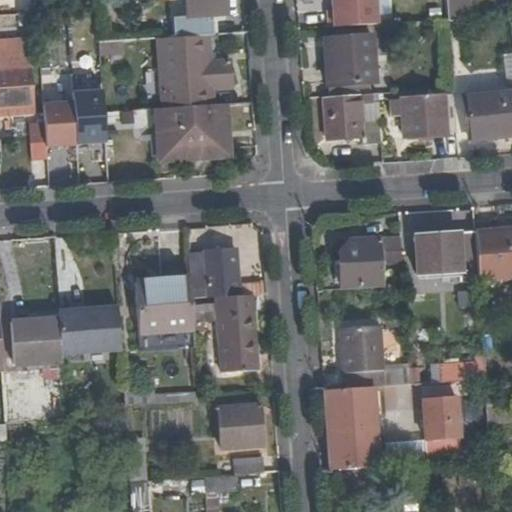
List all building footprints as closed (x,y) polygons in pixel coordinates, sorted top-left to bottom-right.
[(174,19),(175,37),(215,35),(214,22),(228,21),(226,0),(185,0),(188,18),(174,19)] [(378,23),(376,0),(333,0),(334,10),(329,11),(329,26),(378,23)] [(463,14),(462,0),(447,0),(449,14),(463,14)] [(462,0),(463,14),(449,14),(449,18),(449,23),(472,21),(471,0),(462,0)] [(32,13),(17,14),(18,26),(33,25),(32,13)] [(221,60),(220,34),(215,35),(175,37),(158,39),(164,108),(181,107),(214,105),(212,89),(233,87),(232,60),(221,60)] [(331,86),(332,96),(370,94),(370,83),(377,83),(374,36),(326,39),(329,86),(331,86)] [(124,57),(123,41),(99,43),(101,59),(124,57)] [(29,59),(0,61),(0,114),(32,112),(29,59)] [(511,92),(510,74),(499,75),(501,94),(477,97),(477,101),(464,102),(466,116),(464,116),(467,137),(511,132),(511,92)] [(73,92),(74,102),(76,144),(107,142),(103,90),(73,92)] [(365,145),(382,144),(381,120),(363,121),(362,104),(372,103),(379,103),(379,93),(371,94),(370,94),(332,96),(323,97),(326,139),(342,138),(354,138),(364,138),(365,145)] [(444,96),(389,100),(390,117),(403,116),(404,135),(447,133),(444,96)] [(74,102),(43,104),(45,126),(46,147),(76,144),(74,102)] [(228,154),(225,104),(214,105),(181,107),(164,108),(159,108),(162,154),(206,150),(206,156),(228,154)] [(36,162),(47,162),(46,147),(45,126),(30,127),(31,138),(32,163),(36,162)] [(511,229),(476,232),(479,279),(479,280),(511,277),(511,229)] [(479,279),(476,232),(409,236),(411,258),(418,258),(420,274),(460,271),(461,280),(479,279)] [(341,251),(343,287),(382,284),(381,265),(404,264),(402,236),(351,240),(341,251)] [(237,248),(205,251),(208,296),(240,294),(237,248)] [(194,306),(192,279),(136,284),(140,338),(195,334),(195,322),(194,306)] [(194,306),(195,322),(220,321),(223,372),(258,370),(253,296),(218,298),(218,304),(194,306)] [(119,307),(59,311),(59,317),(61,352),(121,348),(119,307)] [(44,364),(62,363),(61,352),(59,317),(11,321),(15,366),(44,364)] [(348,372),(348,388),(374,386),(412,384),(411,368),(384,369),(382,324),(342,327),(345,372),(348,372)] [(444,381),(466,380),(486,378),(485,358),(478,358),(478,363),(443,365),(444,381)] [(63,374),(62,363),(44,364),(44,375),(63,374)] [(411,368),(412,384),(421,383),(420,367),(411,367),(411,368)] [(504,384),(487,385),(488,406),(505,405),(504,384)] [(124,389),(125,406),(156,404),(155,397),(155,386),(124,389)] [(348,388),(325,390),(328,421),(376,418),(374,386),(348,388)] [(424,398),(427,440),(461,438),(458,396),(424,398)] [(489,425),(511,423),(511,404),(505,405),(488,406),(489,425)] [(260,405),(218,407),(222,447),(263,444),(260,405)] [(376,418),(328,421),(329,438),(378,435),(376,418)] [(378,435),(329,438),(329,443),(331,469),(380,466),(378,435)] [(386,464),(423,463),(422,442),(385,443),(386,464)] [(130,481),(147,480),(145,450),(128,451),(130,481)] [(260,472),(265,472),(264,460),(233,462),(234,474),(235,474),(260,472)] [(235,474),(236,491),(261,489),(260,472),(235,474)] [(207,511),(217,511),(216,492),(236,491),(235,474),(234,474),(205,476),(207,511)]
